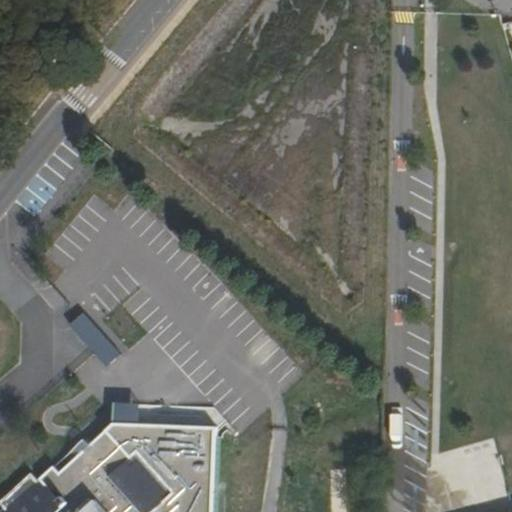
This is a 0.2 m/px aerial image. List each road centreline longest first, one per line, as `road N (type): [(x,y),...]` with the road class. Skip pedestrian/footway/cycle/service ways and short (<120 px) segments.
road 1 (residential): [(0,202),(164,0)]
road 2 (residential): [(0,403),(35,370),(35,325),(0,277)]
